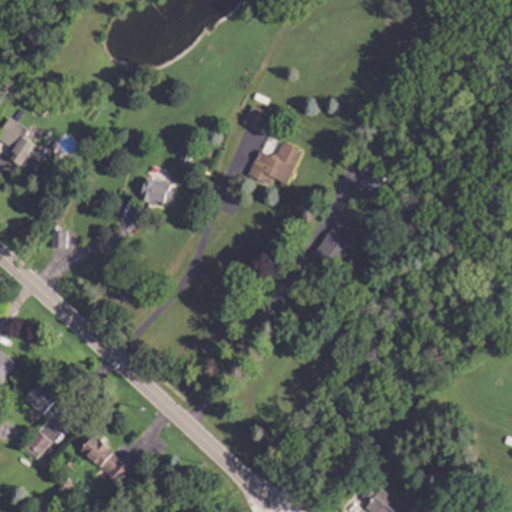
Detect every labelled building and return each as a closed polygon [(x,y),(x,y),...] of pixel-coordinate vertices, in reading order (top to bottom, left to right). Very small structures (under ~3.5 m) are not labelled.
[(54,105),(47,116),(34,107),(41,96),(54,105)] [(272,112),(262,132),(244,124),(254,103),(272,112)] [(30,129),(25,137),(37,144),(34,149),(36,151),(34,155),(40,159),(32,173),(8,158),(15,147),(0,138),(0,133),(11,117),(30,129)] [(289,144),(290,142),(301,147),(301,149),(305,151),(289,184),(274,177),(271,184),(249,174),(261,150),(271,155),(278,154),(284,142),(289,144)] [(195,150),(190,167),(180,164),(185,147),(195,150)] [(389,184),(373,201),(358,187),(373,170),(389,184)] [(174,183),(173,190),(176,190),(174,197),(168,196),(167,203),(158,201),(157,204),(142,200),(148,177),(174,183)] [(396,207),(390,216),(377,207),(383,199),(396,207)] [(367,207),(361,215),(355,210),(361,202),(367,207)] [(359,238),(337,273),(314,259),(336,224),(359,238)] [(70,230),(69,248),(53,247),(54,230),(70,230)] [(0,348),(1,347),(20,364),(2,385),(0,383),(0,348)] [(46,389),(49,385),(54,391),(51,394),(58,400),(45,415),(26,398),(39,383),(46,389)] [(40,430),(53,442),(38,459),(25,447),(40,430)] [(99,439),(101,437),(112,447),(110,449),(114,452),(115,451),(135,468),(121,483),(102,467),(101,468),(81,450),(94,434),(99,439)] [(493,486),(487,489),(481,477),(486,474),(493,486)] [(76,484),(65,496),(57,489),(69,477),(76,484)] [(381,490),(383,488),(393,497),(394,495),(412,510),(410,511),(372,511),(367,507),(370,504),(362,497),(374,484),(381,490)]
